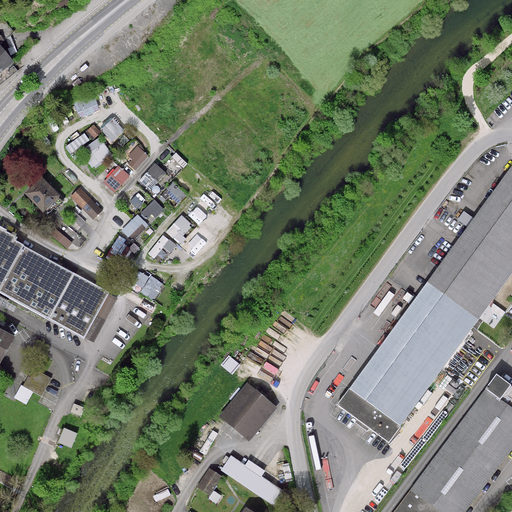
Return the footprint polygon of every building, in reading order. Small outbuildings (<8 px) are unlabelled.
[(0,40),(2,39),(0,36),(0,70),(13,59),(0,44),(0,40)] [(511,171),(340,405),(392,442),(511,277),(511,171)] [(61,193),(44,176),(28,191),(45,209),(61,193)] [(102,209),(81,187),(73,195),(94,216),(102,209)] [(18,236),(1,226),(0,229),(0,289),(0,290),(86,337),(111,291),(25,244),(26,243),(17,238),(18,236)] [(15,335),(0,327),(0,360),(1,361),(15,335)] [(33,369),(25,385),(43,394),(51,378),(33,369)] [(460,511),(511,443),(511,386),(496,375),(393,511),(438,511),(440,510),(441,511),(460,511)] [(273,407),(247,384),(221,415),(248,437),(273,407)] [(22,386),(16,398),(27,404),(33,393),(22,386)] [(85,408),(74,404),(71,412),(82,416),(85,408)] [(79,435),(64,428),(57,442),(72,449),(79,435)] [(231,456),(222,470),(275,505),(284,491),(231,456)] [(223,476),(210,468),(197,487),(210,496),(223,476)]
